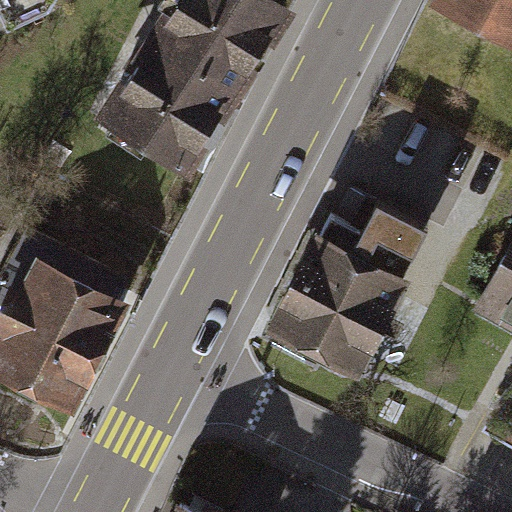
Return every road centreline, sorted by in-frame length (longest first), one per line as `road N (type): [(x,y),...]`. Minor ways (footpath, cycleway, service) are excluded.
road 1 (tertiary): [(172,365),(361,0)]
road 2 (residential): [(476,511),(172,365)]
road 3 (tertiary): [(98,511),(172,365)]
